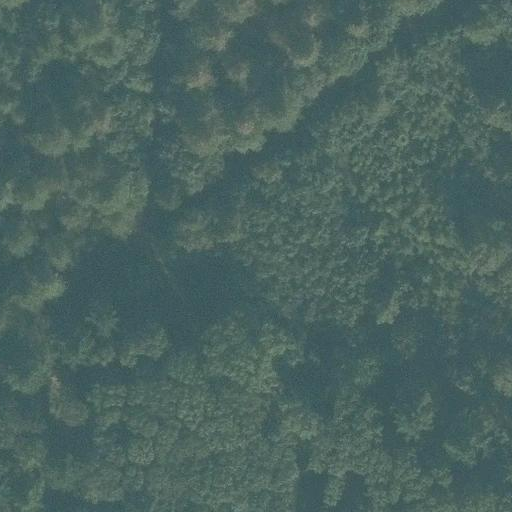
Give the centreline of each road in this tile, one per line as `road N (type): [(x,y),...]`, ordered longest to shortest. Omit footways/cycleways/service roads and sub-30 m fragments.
road 1 (track): [(511,380),(162,230),(153,208)]
road 2 (track): [(449,0),(153,208)]
road 3 (track): [(145,0),(142,135),(153,208)]
road 4 (track): [(153,208),(0,319)]
